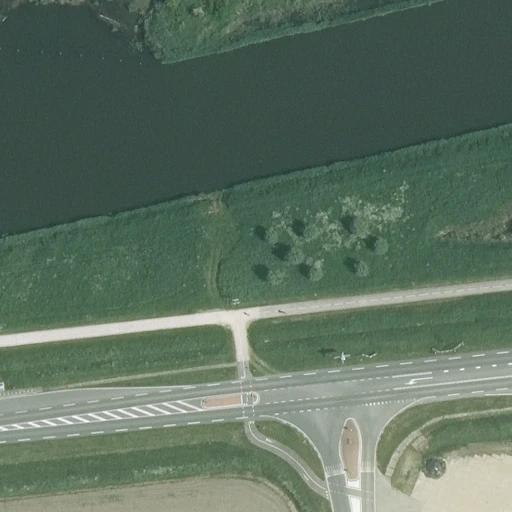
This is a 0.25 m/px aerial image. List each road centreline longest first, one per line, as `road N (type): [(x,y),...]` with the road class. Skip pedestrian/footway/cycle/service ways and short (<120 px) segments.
road 1 (primary): [(320,391),(205,389),(155,411)]
road 2 (primary): [(155,411),(247,412),(320,391)]
road 3 (primary): [(0,429),(155,411)]
road 4 (primary): [(366,387),(511,370)]
